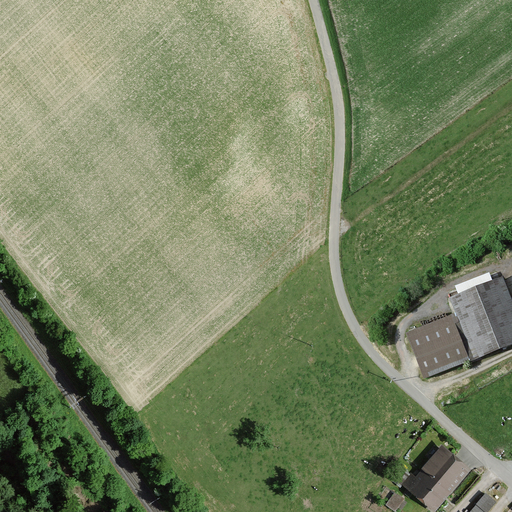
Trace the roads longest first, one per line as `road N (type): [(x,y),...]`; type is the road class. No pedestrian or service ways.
road 1 (unclassified): [(509,478),(366,346),(350,321),(333,249),(338,105),(313,0)]
road 2 (track): [(511,107),(334,233)]
